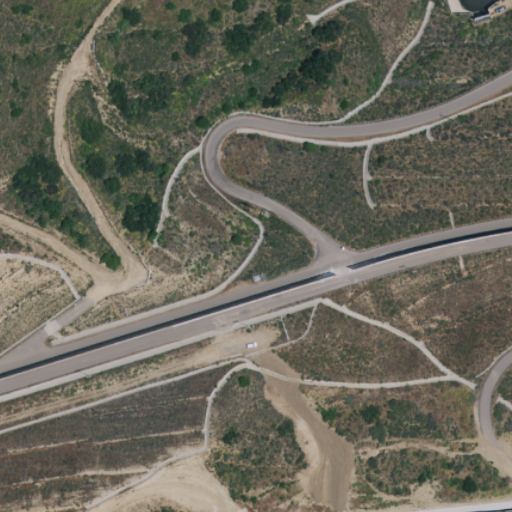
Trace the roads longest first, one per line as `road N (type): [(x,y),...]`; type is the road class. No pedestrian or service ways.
road 1 (track): [(116,280),(131,273),(124,250),(64,140),(60,102),(85,54)]
road 2 (track): [(0,214),(116,280)]
